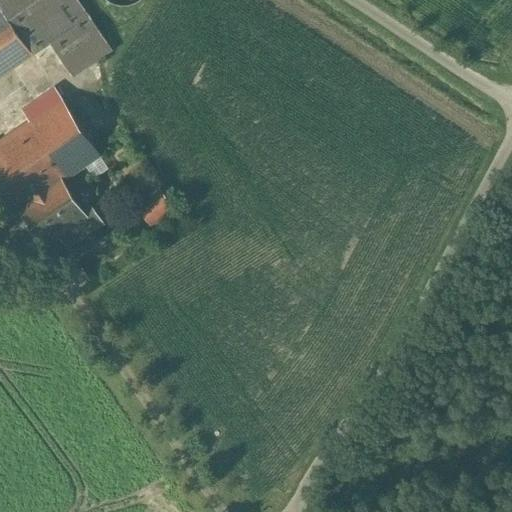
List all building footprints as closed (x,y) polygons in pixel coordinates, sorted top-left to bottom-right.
[(76,0),(0,0),(0,6),(32,53),(52,40),(87,16),(76,0)] [(0,6),(0,75),(32,53),(0,6)] [(109,48),(87,16),(52,40),(74,72),(109,48)] [(0,141),(0,178),(18,205),(61,176),(63,179),(100,154),(63,99),(0,141)] [(61,176),(18,205),(44,245),(59,234),(68,247),(103,223),(92,206),(85,211),(63,179),(61,176)] [(155,182),(136,195),(152,219),(171,206),(155,182)]
